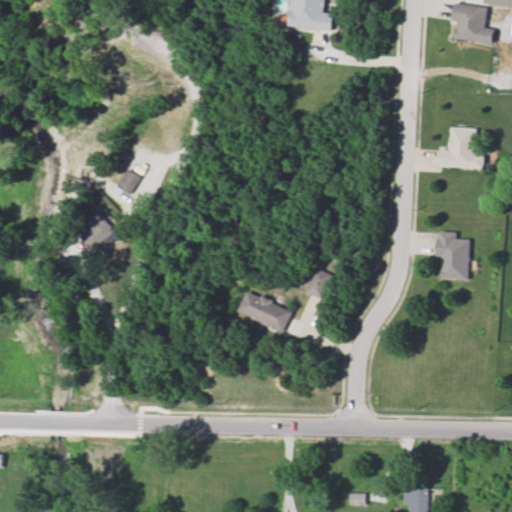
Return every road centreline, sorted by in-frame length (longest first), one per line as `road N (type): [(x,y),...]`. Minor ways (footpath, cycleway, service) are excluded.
road 1 (residential): [(0,423),(511,437)]
road 2 (residential): [(111,427),(123,333),(200,143),(205,107),(199,79),(95,0)]
road 3 (residential): [(360,435),(362,348),(401,286),(419,0)]
